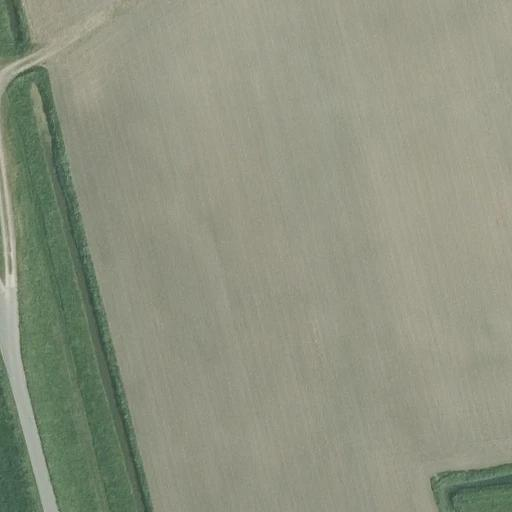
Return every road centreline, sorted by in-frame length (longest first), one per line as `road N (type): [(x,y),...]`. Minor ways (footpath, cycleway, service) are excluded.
road 1 (unclassified): [(52,511),(0,308)]
road 2 (track): [(8,341),(0,156)]
